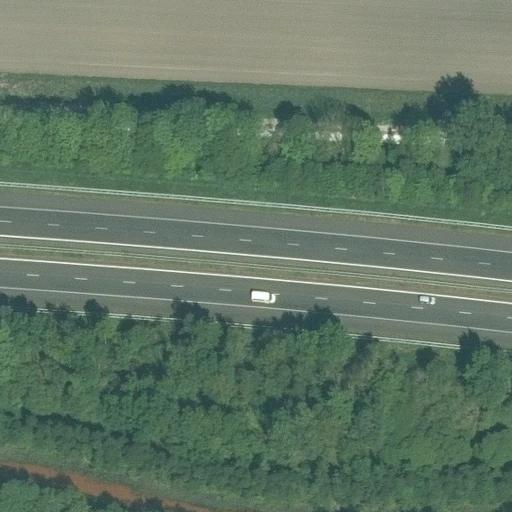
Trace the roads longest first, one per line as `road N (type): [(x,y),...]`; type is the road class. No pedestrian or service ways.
road 1 (motorway): [(0,276),(511,319)]
road 2 (motorway): [(511,270),(0,227)]
